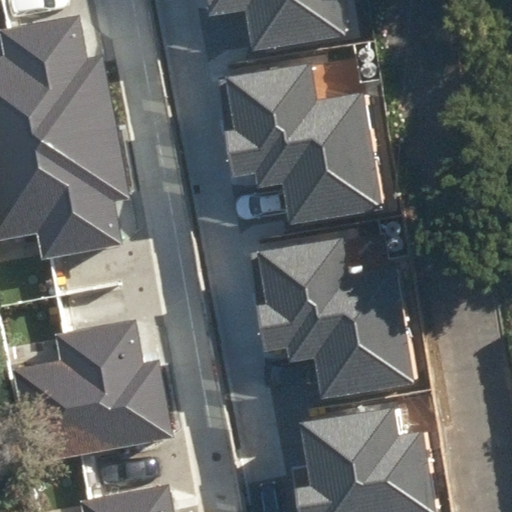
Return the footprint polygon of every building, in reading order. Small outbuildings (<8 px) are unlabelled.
[(350,32),(343,0),(206,0),(209,16),(247,9),(254,49),(350,32)] [(44,259),(124,244),(116,200),(129,198),(103,56),(88,58),(80,14),(0,28),(0,30),(4,55),(0,55),(0,237),(38,231),(44,259)] [(385,208),(367,94),(315,102),(310,65),(219,79),(234,178),(255,175),(257,187),(284,183),(289,222),(385,208)] [(324,396),(412,380),(391,260),(349,267),(343,234),(247,251),(265,351),(288,347),(290,360),(317,355),(324,396)] [(32,467),(175,439),(159,360),(144,363),(135,319),(56,335),(61,359),(13,369),(32,467)] [(442,511),(428,427),(405,431),(400,403),(300,420),(312,487),(296,490),(299,511),(442,511)] [(173,511),(168,484),(80,501),(82,511),(173,511)]
